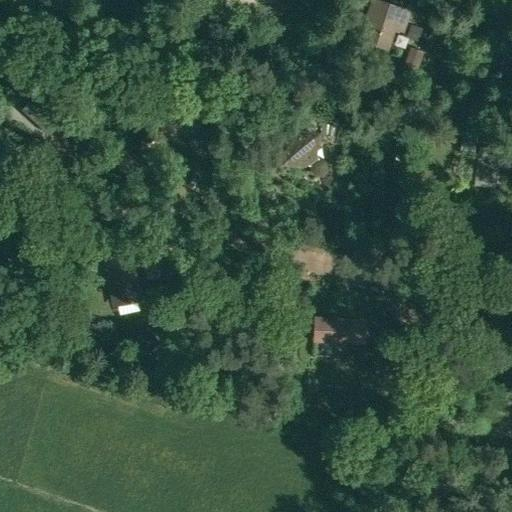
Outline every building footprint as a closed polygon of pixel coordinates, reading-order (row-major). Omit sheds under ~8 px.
[(354,37),(379,46),(386,26),(395,29),(402,9),(378,0),(363,0),(360,9),(364,11),(354,37)] [(416,40),(421,28),(409,24),(405,36),(416,40)] [(422,50),(408,46),(403,60),(417,64),(422,50)] [(65,122),(37,96),(23,111),(51,137),(65,122)] [(194,136),(204,137),(207,103),(161,99),(159,123),(195,126),(194,136)] [(315,115),(311,119),(309,131),(300,130),(290,135),(288,148),(296,158),(308,159),(307,163),(309,168),(315,170),(320,168),(321,161),(317,155),(312,154),(316,152),(320,135),(324,130),(325,121),(324,117),(315,115)] [(390,137),(394,118),(383,116),(379,135),(390,137)] [(462,131),(460,146),(475,147),(477,133),(462,131)] [(474,182),(491,184),(495,140),(479,138),(474,182)] [(106,259),(112,288),(135,284),(129,255),(106,259)] [(62,274),(53,273),(49,292),(58,294),(62,274)] [(52,328),(62,316),(55,311),(45,323),(52,328)] [(311,343),(364,345),(365,319),(313,317),(311,343)] [(158,344),(150,333),(139,341),(148,352),(158,344)]
